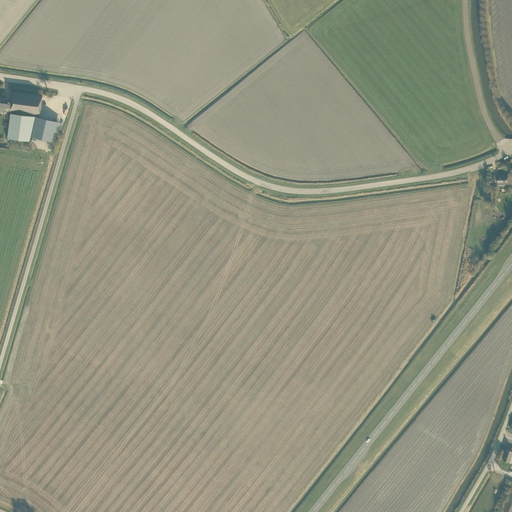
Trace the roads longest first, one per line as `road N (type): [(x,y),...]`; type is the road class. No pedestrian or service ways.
road 1 (tertiary): [(511,149),(431,178),(296,193),(237,173),(119,99),(80,89)]
road 2 (trunk): [(313,511),(511,265)]
road 3 (unclassified): [(0,371),(80,89)]
